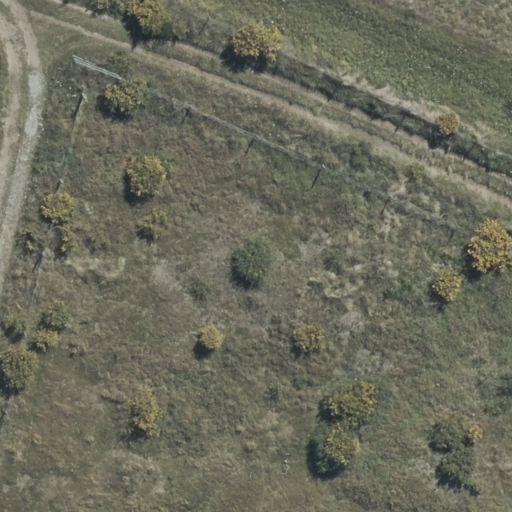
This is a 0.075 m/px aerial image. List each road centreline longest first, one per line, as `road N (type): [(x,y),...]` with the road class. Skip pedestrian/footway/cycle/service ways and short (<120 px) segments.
road 1 (track): [(5,0),(281,86),(511,190)]
road 2 (track): [(83,26),(26,91),(0,207)]
